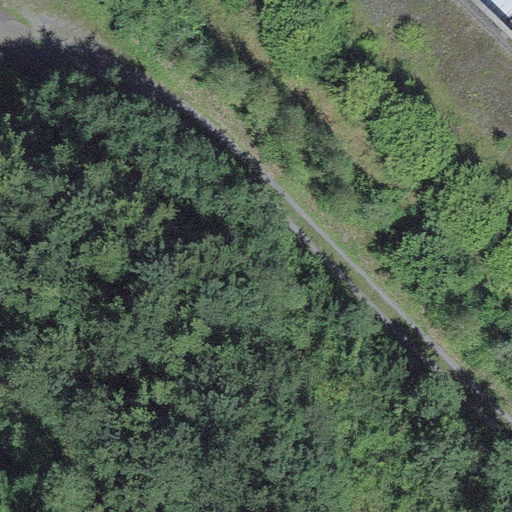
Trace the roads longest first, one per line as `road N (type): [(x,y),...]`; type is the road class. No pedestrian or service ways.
road 1 (track): [(0,22),(84,37),(194,112),(511,431)]
road 2 (motorway): [(283,0),(441,106)]
road 3 (motorway): [(333,0),(441,106)]
